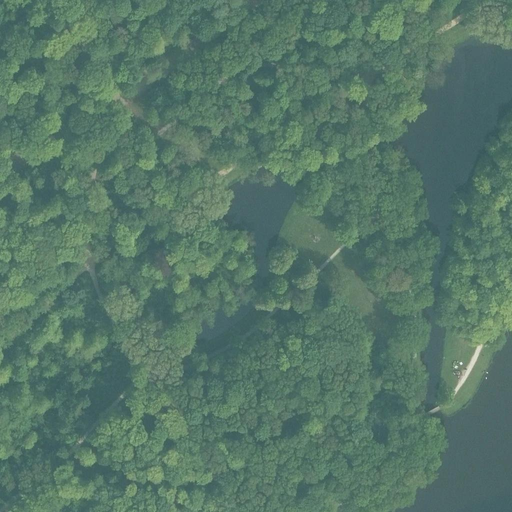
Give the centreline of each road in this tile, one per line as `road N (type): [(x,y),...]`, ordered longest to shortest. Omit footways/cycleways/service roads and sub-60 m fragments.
road 1 (unknown): [(0,289),(25,261),(39,61),(70,18),(99,0)]
road 2 (unclassified): [(0,168),(120,98),(254,0)]
